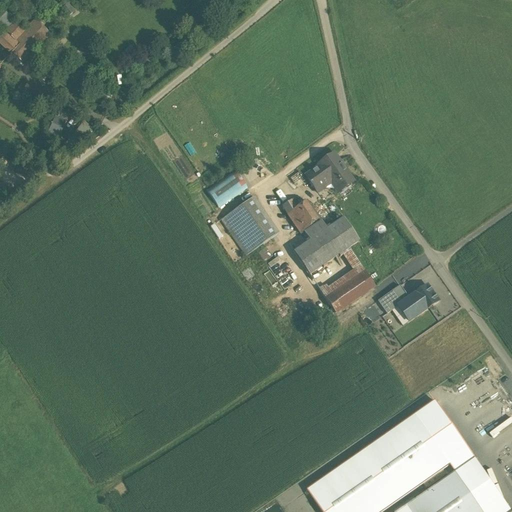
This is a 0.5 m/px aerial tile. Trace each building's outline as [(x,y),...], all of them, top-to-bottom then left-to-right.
[(74,10),(66,1),(58,7),(66,17),(74,10)] [(25,31),(15,41),(19,45),(12,52),(24,63),(51,35),(35,20),(25,31)] [(14,21),(4,31),(15,41),(25,31),(14,21)] [(15,41),(4,31),(0,35),(0,43),(11,54),(12,52),(19,45),(15,41)] [(54,116),(47,131),(59,137),(66,122),(54,116)] [(334,154),(318,166),(319,166),(305,176),(315,190),(329,181),(337,192),(353,181),(334,154)] [(235,170),(206,190),(219,209),(247,188),(235,170)] [(289,177),(295,186),(305,179),(299,171),(289,177)] [(252,198),(219,220),(244,256),(277,234),(252,198)] [(306,201),(296,208),(291,200),(282,206),(292,221),(293,220),(297,225),(295,226),(301,234),(319,219),(306,201)] [(343,219),(330,228),(329,226),(325,228),(326,230),(318,236),(310,242),(308,240),(305,242),(306,244),(293,253),(308,276),(322,267),(323,269),(327,266),(325,265),(338,256),(339,258),(343,255),(342,253),(349,249),(358,242),(343,219)] [(321,222),(312,227),(318,236),(326,230),(325,228),(321,222)] [(312,227),(304,233),(308,240),(310,242),(318,236),(312,227)] [(273,257),(266,247),(257,254),(264,263),(273,257)] [(360,267),(349,249),(342,253),(343,255),(354,271),(360,267)] [(354,271),(321,294),(335,315),(375,288),(360,267),(354,271)] [(378,302),(387,315),(398,307),(405,303),(409,300),(400,287),(378,302)] [(427,287),(413,297),(423,312),(438,302),(427,287)] [(423,312),(413,297),(409,300),(405,303),(415,318),(423,312)] [(415,318),(405,303),(398,307),(409,322),(415,318)] [(305,489),(322,511),(379,511),(447,463),(456,474),(476,460),(430,399),(305,489)] [(492,437),(511,424),(511,422),(505,411),(484,423),(492,437)] [(511,511),(476,460),(456,474),(482,511),(511,511)] [(482,511),(456,474),(406,508),(408,511),(482,511)]
